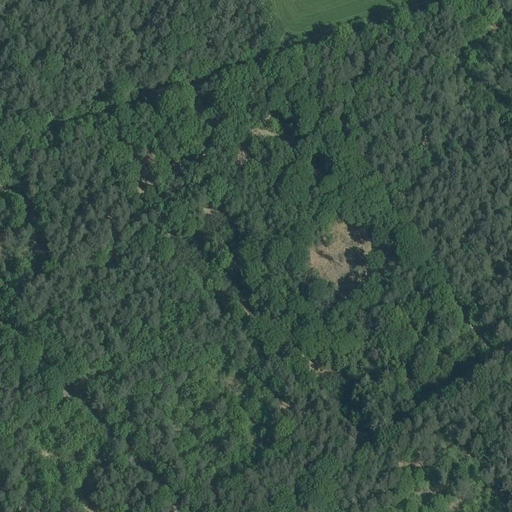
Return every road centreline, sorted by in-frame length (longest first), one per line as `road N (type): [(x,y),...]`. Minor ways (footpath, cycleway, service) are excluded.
road 1 (track): [(273,65),(0,151)]
road 2 (track): [(181,511),(0,319)]
road 3 (track): [(366,188),(511,376)]
road 4 (track): [(477,0),(273,65)]
road 5 (track): [(361,181),(273,65)]
